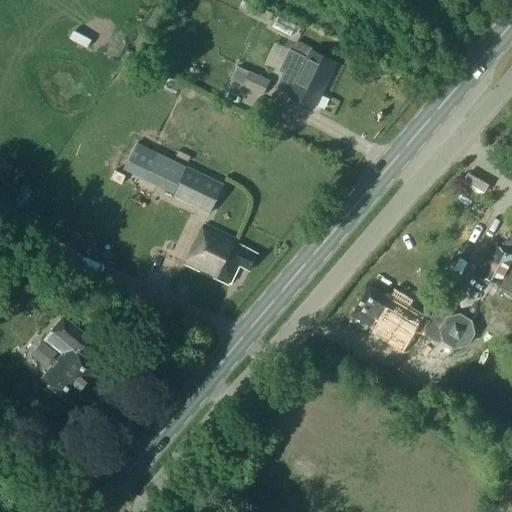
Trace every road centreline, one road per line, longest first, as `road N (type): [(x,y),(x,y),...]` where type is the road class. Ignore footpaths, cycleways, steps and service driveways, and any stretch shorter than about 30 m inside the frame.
road 1 (primary): [(92,511),(511,23)]
road 2 (unclassified): [(134,511),(511,79)]
